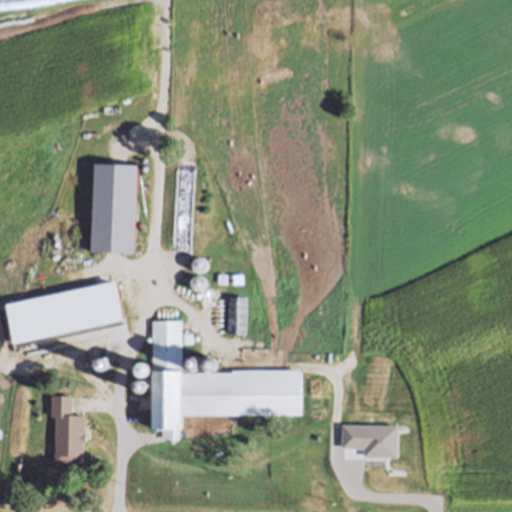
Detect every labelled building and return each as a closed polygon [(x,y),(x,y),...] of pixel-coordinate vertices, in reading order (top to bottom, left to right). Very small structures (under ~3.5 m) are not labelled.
[(135,161),(132,248),(88,247),(92,159),(135,161)] [(147,238),(137,238),(135,201),(145,200),(147,238)] [(91,282),(133,283),(132,312),(90,311),(91,282)] [(229,295),(249,296),(248,333),(228,332),(229,295)] [(110,356),(110,359),(109,359),(110,360),(110,361),(110,362),(111,363),(111,364),(110,365),(110,366),(110,367),(109,367),(109,368),(108,368),(108,369),(107,369),(106,370),(105,370),(104,370),(103,370),(102,370),(102,369),(101,369),(100,369),(100,368),(99,368),(99,367),(98,366),(98,365),(98,364),(98,363),(98,362),(98,361),(99,360),(99,359),(100,359),(100,358),(101,358),(102,357),(103,357),(104,357),(105,357),(106,357),(107,356),(59,353),(61,315),(112,318),(110,356)] [(181,319),(182,374),(191,374),(191,372),(190,371),(189,371),(189,370),(188,370),(187,369),(187,368),(186,368),(186,367),(186,366),(186,365),(186,364),(186,363),(187,362),(187,361),(188,361),(188,360),(189,359),(190,359),(191,359),(191,358),(192,358),(193,358),(194,358),(195,358),(195,359),(196,359),(197,359),(197,360),(198,360),(198,361),(199,361),(199,362),(199,363),(200,363),(200,364),(200,365),(200,366),(200,367),(199,368),(199,369),(198,369),(198,370),(197,371),(196,371),(195,372),(195,374),(207,374),(207,372),(206,372),(205,371),(204,371),(204,370),(203,370),(203,369),(202,368),(202,367),(202,366),(202,365),(202,364),(202,363),(202,362),(203,362),(203,361),(204,360),(205,360),(205,359),(206,359),(207,359),(208,358),(209,358),(210,358),(211,359),(212,359),(213,360),(214,360),(214,361),(215,361),(215,362),(215,363),(216,364),(216,365),(216,366),(216,367),(215,368),(215,369),(214,369),(214,370),(213,371),(212,371),(212,372),(211,372),(210,372),(210,374),(231,373),(298,372),(299,416),(180,418),(181,428),(177,429),(177,439),(160,440),(160,428),(152,429),(151,391),(145,391),(144,392),(144,393),(143,393),(142,394),(141,394),(140,394),(139,394),(138,394),(137,394),(136,394),(136,393),(135,393),(135,392),(134,392),(134,391),(133,390),(133,389),(133,388),(133,387),(133,386),(134,385),(134,384),(135,383),(136,383),(136,382),(137,382),(138,382),(139,382),(140,382),(141,382),(142,382),(143,383),(144,383),(144,379),(143,379),(142,379),(141,379),(140,379),(140,378),(139,378),(138,378),(138,377),(137,377),(137,376),(136,376),(136,375),(135,375),(135,374),(135,373),(134,372),(134,371),(134,370),(134,369),(135,369),(135,368),(135,367),(136,366),(137,365),(138,364),(139,363),(140,363),(141,363),(142,363),(143,363),(144,363),(145,363),(146,363),(146,364),(147,364),(147,365),(148,365),(148,366),(149,366),(149,367),(150,367),(150,368),(150,369),(150,370),(150,371),(150,372),(150,373),(150,374),(149,375),(148,376),(148,377),(147,377),(146,378),(145,378),(151,378),(150,320),(181,319)] [(84,414),(82,462),(54,461),(55,416),(50,416),(51,394),(70,394),(70,413),(84,414)] [(325,454),(325,511),(304,511),(304,498),(310,498),(309,454),(325,454)]
